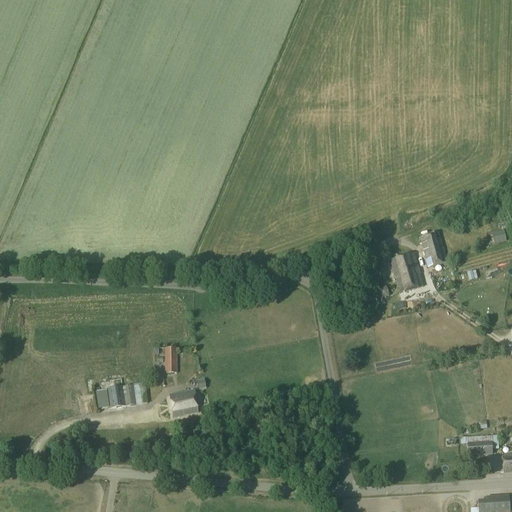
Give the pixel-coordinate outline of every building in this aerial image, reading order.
[(447,263),(438,233),(419,238),(427,268),(447,263)] [(423,287),(413,254),(390,261),(399,293),(423,287)] [(475,271),(466,272),(467,281),(476,279),(475,271)] [(389,297),(387,287),(371,291),(373,301),(389,297)] [(177,374),(176,349),(164,349),(165,374),(177,374)] [(204,380),(197,381),(199,390),(206,389),(204,380)] [(136,405),(133,386),(105,390),(108,410),(109,409),(136,405)] [(198,414),(194,391),(169,396),(173,418),(198,414)] [(92,394),(86,395),(87,405),(94,404),(92,394)] [(492,455),(491,437),(467,438),(467,457),(492,455)] [(511,473),(511,454),(502,456),(503,474),(511,473)] [(509,511),(508,496),(485,497),(486,511),(509,511)]
